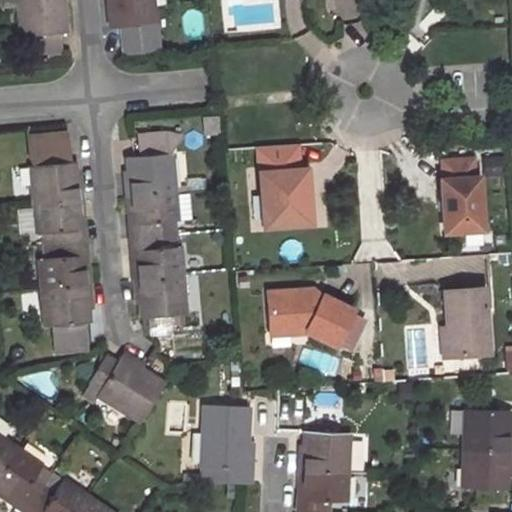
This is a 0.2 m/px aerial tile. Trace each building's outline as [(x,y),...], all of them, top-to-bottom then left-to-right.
[(16,0),(20,36),(28,35),(57,32),(64,31),(61,0),(16,0)] [(106,0),(109,28),(154,23),(151,0),(106,0)] [(106,28),(103,54),(116,55),(119,30),(106,28)] [(57,32),(28,35),(29,54),(59,51),(57,32)] [(65,133),(30,137),(33,165),(68,161),(65,133)] [(165,134),(138,136),(140,155),(167,153),(165,134)] [(129,197),(131,224),(126,225),(128,250),(134,250),(136,278),(131,278),(133,295),(138,294),(139,305),(140,317),(184,314),(178,246),(161,247),(159,221),(175,220),(169,152),(167,153),(140,155),(125,156),(126,169),(127,180),(122,180),(123,197),(129,197)] [(479,230),(476,178),(471,178),(470,159),(441,161),(442,179),(439,180),(442,232),(479,230)] [(52,231),(54,257),(38,259),(45,326),(50,325),(85,322),(90,322),(88,309),(87,300),(92,300),(90,282),(86,282),(83,255),(87,254),(85,228),(80,228),(77,200),(82,200),(80,184),(76,184),(75,174),(73,160),(68,161),(33,165),(28,166),(35,232),(52,231)] [(16,198),(30,195),(25,166),(11,169),(16,198)] [(259,187),(261,227),(302,224),(298,169),(265,172),(266,187),(259,187)] [(298,169),(302,224),(308,224),(305,169),(298,169)] [(17,232),(31,231),(30,208),(16,208),(17,232)] [(445,326),(447,356),(487,353),(482,286),(442,290),(445,326)] [(305,332),(333,347),(352,311),(322,294),(319,298),(312,295),(311,289),(266,292),(267,327),(305,325),(305,332)] [(85,322),(50,325),(53,353),(87,350),(85,322)] [(268,334),(305,332),(305,325),(267,327),(268,334)] [(438,326),(440,356),(447,356),(445,326),(438,326)] [(96,394),(140,422),(165,383),(120,356),(117,361),(105,354),(88,381),(99,388),(96,394)] [(246,469),(246,442),(247,405),(202,404),(199,482),(250,483),(250,470),(246,469)] [(511,464),(511,451),(511,436),(507,436),(508,425),(508,411),(463,410),(461,489),(506,489),(506,475),(506,464),(511,464)] [(327,511),(328,500),(344,500),(348,433),(303,432),(302,444),(302,454),(296,454),(296,472),(301,472),(300,499),(295,498),(294,511),(327,511)] [(13,505),(23,511),(108,511),(61,480),(52,492),(30,478),(39,464),(0,437),(0,491),(16,502),(13,505)] [(0,495),(13,505),(16,502),(0,491),(0,495)]
